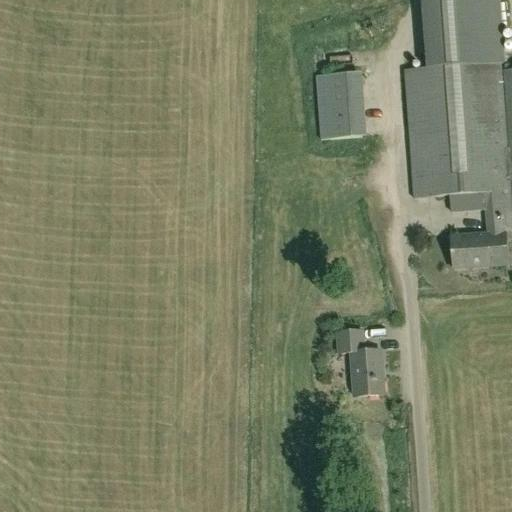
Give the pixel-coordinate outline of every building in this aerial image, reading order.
[(511,72),(504,73),(499,0),(433,0),(438,70),(408,72),(416,200),(449,197),(450,215),(488,213),(490,236),(506,235),(505,219),(511,218),(511,72)] [(307,50),(328,49),(326,23),(305,24),(307,50)] [(364,138),(360,75),(320,77),(324,141),(364,138)] [(508,267),(506,235),(490,236),(453,238),(455,270),(508,267)] [(340,334),(342,357),(354,356),(357,398),(387,396),(384,352),(366,353),(365,333),(340,334)]
